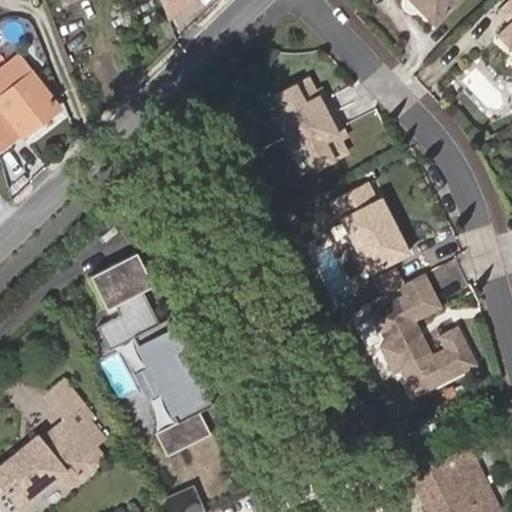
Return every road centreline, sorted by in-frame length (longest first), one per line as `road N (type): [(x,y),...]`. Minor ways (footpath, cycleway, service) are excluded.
road 1 (residential): [(305,0),(434,134),(457,169),(511,344)]
road 2 (tertiary): [(257,0),(0,248)]
